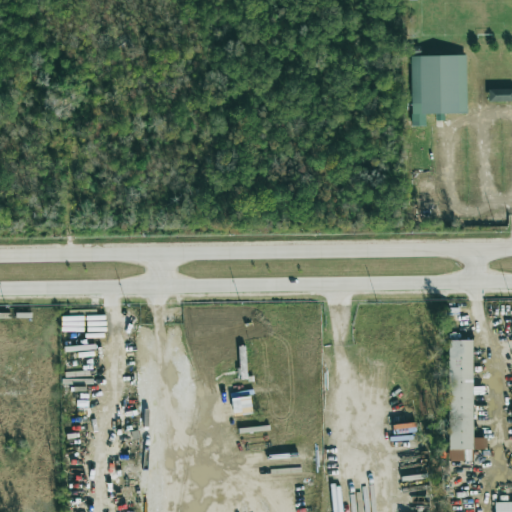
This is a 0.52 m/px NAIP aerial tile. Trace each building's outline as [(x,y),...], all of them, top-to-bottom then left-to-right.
[(413,56),(466,55),(467,114),(413,115),(413,56)] [(511,89),(488,89),(488,101),(511,100),(511,89)] [(449,338),(473,338),(474,448),(450,448),(449,338)] [(230,399),(233,417),(252,414),(250,396),(230,399)] [(493,511),(511,511),(511,500),(494,501),(493,511)]
